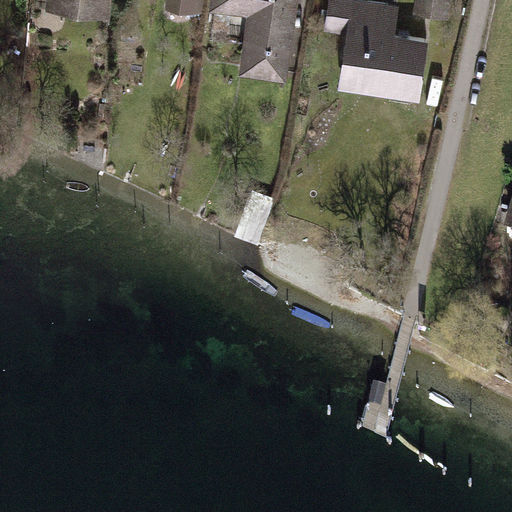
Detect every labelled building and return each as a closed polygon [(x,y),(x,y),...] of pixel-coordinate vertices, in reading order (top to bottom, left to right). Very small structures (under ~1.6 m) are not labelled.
[(109,0),(46,0),(46,3),(108,11),(109,0)] [(200,0),(163,0),(163,5),(199,11),(200,0)] [(297,0),(211,0),(211,6),(250,11),(243,62),(289,68),(297,0)] [(400,4),(372,0),(328,0),(324,32),(344,35),(336,86),(417,98),(426,37),(396,32),(400,4)] [(414,0),(414,9),(449,13),(450,0),(414,0)]
